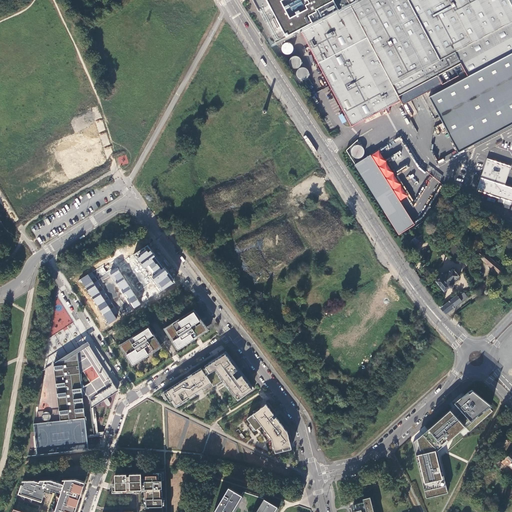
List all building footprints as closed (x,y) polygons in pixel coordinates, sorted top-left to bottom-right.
[(511,0),(253,0),(256,5),(258,8),(260,12),(265,21),(270,32),(271,34),(277,44),(286,40),(287,39),(288,39),(293,36),(302,31),(303,34),(304,36),(305,37),(322,70),(352,127),(400,100),(403,104),(467,70),(470,77),(433,96),(453,133),(458,131),(468,150),(511,127),(511,0)] [(62,137),(77,188),(104,180),(89,129),(62,137)] [(415,224),(369,155),(354,164),(399,235),(415,224)] [(477,190),(499,198),(505,200),(511,201),(511,187),(505,186),(511,166),(487,159),(477,190)] [(10,186),(30,218),(54,203),(35,171),(10,186)] [(419,240),(417,237),(410,242),(412,245),(414,245),(419,242),(419,240)] [(148,246),(133,255),(161,291),(176,282),(148,246)] [(498,275),(504,271),(483,252),(478,257),(492,269),(498,275)] [(101,275),(106,272),(102,266),(97,269),(101,275)] [(141,304),(117,268),(110,273),(133,309),(141,304)] [(444,292),(449,287),(450,288),(451,288),(453,287),(453,285),(451,283),(453,282),(455,283),(460,279),(459,277),(459,276),(453,268),(442,277),(441,276),(435,281),(444,292)] [(108,298),(92,272),(80,279),(109,324),(121,316),(118,313),(114,315),(110,310),(114,307),(112,303),(108,306),(105,300),(108,298)] [(443,306),(440,309),(441,310),(445,314),(462,302),(460,300),(462,299),(460,297),(458,298),(457,296),(443,306)] [(178,347),(206,330),(194,312),(167,329),(178,347)] [(133,363),(160,346),(148,327),(121,345),(126,352),(130,349),(132,351),(127,354),(133,363)] [(59,420),(33,423),(36,455),(88,448),(81,390),(92,405),(118,390),(87,342),(53,363),(59,420)] [(222,381),(238,401),(254,388),(226,351),(208,362),(209,364),(164,393),(170,402),(173,400),(176,405),(189,397),(190,398),(196,395),(195,393),(211,383),(214,387),(222,381)] [(458,406),(471,421),(491,406),(472,391),(470,392),(455,403),(458,406)] [(266,404),(261,408),(269,419),(272,417),(274,419),(276,417),(273,414),(274,414),(266,404)] [(471,421),(458,406),(455,409),(452,412),(464,426),(471,421)] [(261,408),(247,418),(255,428),(261,424),(262,425),(271,437),(275,452),(292,448),(287,432),(276,417),(274,419),(272,417),(269,419),(261,408)] [(443,446),(465,427),(464,426),(452,412),(441,421),(430,431),(430,432),(425,437),(423,434),(413,443),(426,498),(448,493),(438,451),(436,448),(441,444),(443,446)] [(508,441),(503,438),(499,444),(505,447),(508,441)] [(504,466),(493,453),(485,466),(488,468),(489,469),(494,462),(501,469),(504,466)] [(508,466),(511,463),(511,462),(511,453),(503,461),(508,466)] [(486,472),(483,470),(473,487),(476,490),(486,472)] [(142,488),(146,488),(146,490),(146,497),(147,506),(149,506),(161,506),(162,506),(162,498),(162,480),(162,473),(160,473),(146,473),(146,479),(141,479),(141,473),(115,474),(115,483),(112,484),(112,490),(142,489),(142,488)] [(74,511),(84,485),(80,484),(81,481),(85,482),(75,479),(63,479),(62,483),(51,480),(40,480),(40,482),(35,480),(26,480),(24,485),(22,484),(19,494),(21,494),(26,496),(42,501),(45,492),(50,494),(51,489),(61,492),(60,496),(62,497),(56,511),(74,511)] [(230,488),(229,487),(214,511),(231,511),(236,505),(233,503),(237,497),(228,492),(230,488)] [(234,511),(244,496),(230,488),(228,492),(237,497),(233,503),(236,505),(231,511),(234,511)] [(26,496),(21,494),(18,502),(24,504),(26,496)] [(276,511),(279,508),(264,498),(256,511),(276,511)] [(373,511),(371,500),(353,504),(355,511),(373,511)]
